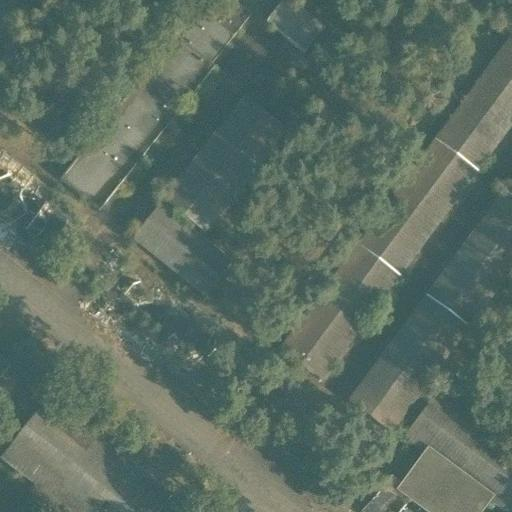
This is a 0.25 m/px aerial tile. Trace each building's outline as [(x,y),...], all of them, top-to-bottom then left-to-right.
[(305,52),(322,31),(285,1),(268,23),(267,22),(265,25),(303,56),(305,53),(305,52)] [(232,40),(250,18),(231,3),(214,23),(197,10),(116,110),(113,107),(100,123),(104,126),(59,181),(99,213),(139,162),(145,163),(146,154),(142,151),(149,142),(153,145),(214,69),(196,56),(218,28),(232,40)] [(477,174),(476,173),(511,123),(511,38),(435,143),(434,142),(433,143),(434,144),(357,248),(356,246),(355,247),(357,248),(279,353),(320,383),(397,278),(399,279),(398,278),(475,174),(476,175),(477,174)] [(322,54),(337,67),(350,51),(334,38),(322,54)] [(313,56),(321,63),(326,58),(317,51),(313,56)] [(322,69),(330,75),(336,67),(328,61),(322,69)] [(166,215),(171,218),(175,212),(203,234),(284,132),(245,101),(163,202),(171,209),(166,215)] [(59,145),(69,154),(74,148),(63,140),(59,145)] [(0,168),(0,227),(39,259),(68,223),(0,168)] [(395,426),(420,392),(467,328),(469,329),(469,328),(468,327),(511,267),(511,183),(504,194),(503,193),(502,194),(504,195),(427,299),(425,298),(426,299),(348,404),(389,434),(395,426)] [(171,218),(166,215),(158,209),(133,240),(204,297),(229,265),(171,218)] [(0,379),(9,368),(8,367),(8,368),(0,361),(0,379)] [(395,426),(407,435),(404,439),(503,511),(511,511),(511,453),(435,396),(432,401),(420,392),(395,426)] [(0,461),(0,462),(0,461),(64,511),(158,511),(171,497),(149,480),(89,432),(49,401),(50,400),(49,399),(0,459),(0,461)] [(365,511),(429,511),(390,481),(365,511)]
